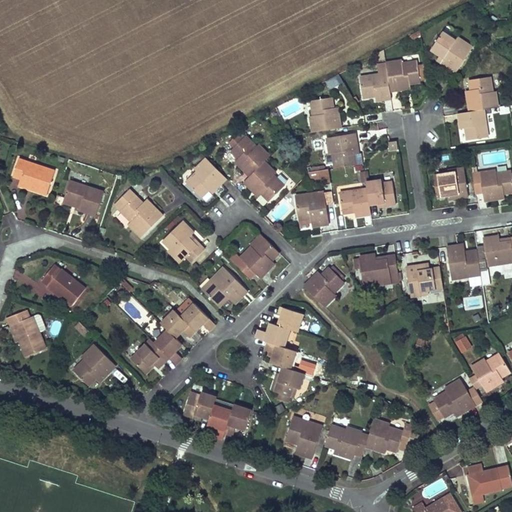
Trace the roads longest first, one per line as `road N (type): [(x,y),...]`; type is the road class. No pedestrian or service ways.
road 1 (residential): [(127,423),(366,509)]
road 2 (residential): [(511,415),(401,479),(366,509)]
road 3 (residential): [(0,382),(127,423)]
road 4 (residential): [(304,266),(324,245),(424,231)]
road 5 (residential): [(215,229),(241,204),(304,266)]
